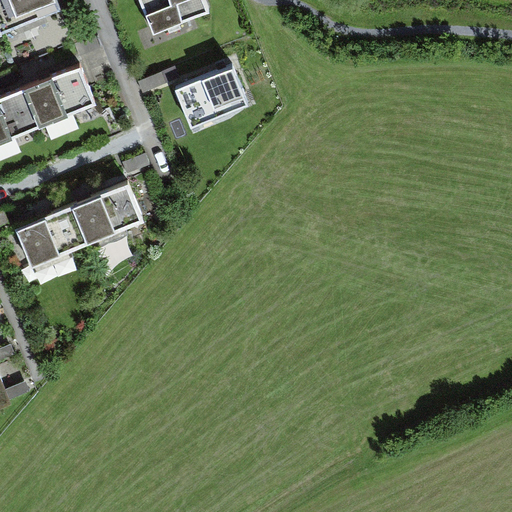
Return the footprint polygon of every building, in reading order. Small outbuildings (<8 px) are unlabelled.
[(73,0),(0,0),(0,36),(76,7),(73,0)] [(225,0),(154,0),(168,33),(229,9),(225,0)] [(98,64),(0,102),(0,146),(112,102),(98,64)] [(249,64),(189,87),(204,126),(264,103),(249,64)] [(142,180),(28,224),(44,264),(157,219),(142,180)] [(0,330),(0,406),(26,396),(0,330)]
